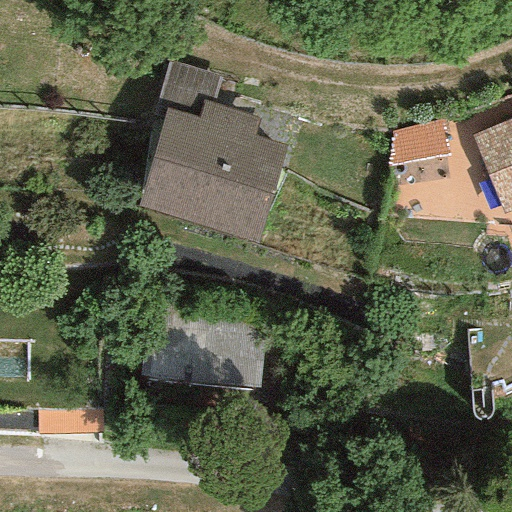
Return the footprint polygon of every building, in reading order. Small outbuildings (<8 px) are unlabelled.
[(135,207),(256,243),(285,146),(250,136),(256,117),(210,104),(218,76),(166,61),(153,105),(164,109),(135,207)] [(470,136),(501,213),(511,209),(511,118),(510,119),(470,136)] [(442,121),(389,131),(386,166),(449,155),(442,121)] [(258,390),(267,309),(149,296),(140,376),(258,390)] [(100,408),(36,411),(37,436),(101,433),(100,408)]
